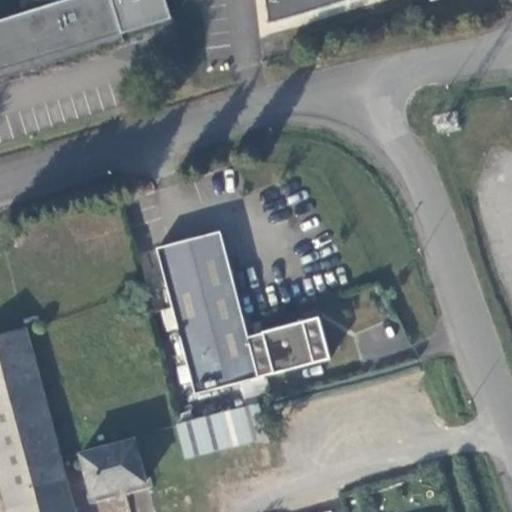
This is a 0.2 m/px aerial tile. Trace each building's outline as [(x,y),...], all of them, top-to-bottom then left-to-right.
[(0,29),(0,80),(124,42),(110,0),(95,0),(79,5),(77,0),(56,0),(60,11),(0,29)] [(445,0),(265,0),(268,27),(359,0),(428,0),(430,5),(445,0)] [(220,231),(156,248),(195,394),(258,377),(248,336),(220,231)] [(318,316),(248,336),(258,377),(330,358),(318,316)] [(0,462),(56,450),(24,329),(0,335),(0,462)] [(255,403),(177,425),(186,457),(266,436),(255,403)] [(133,441),(83,452),(93,494),(144,482),(133,441)] [(73,511),(56,450),(0,462),(0,484),(7,511),(73,511)]
